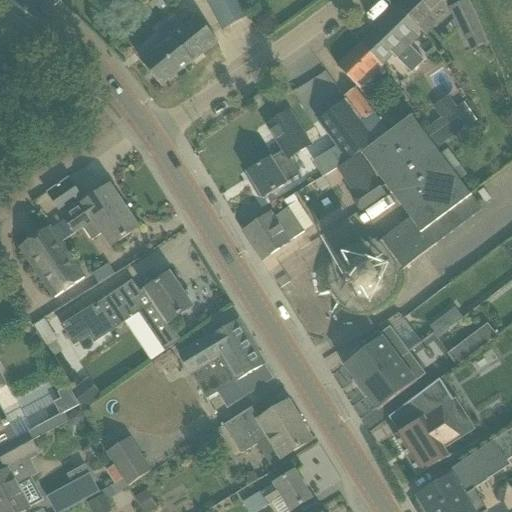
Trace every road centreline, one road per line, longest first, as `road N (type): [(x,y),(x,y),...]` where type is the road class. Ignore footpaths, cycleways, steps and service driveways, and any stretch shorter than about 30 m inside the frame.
road 1 (tertiary): [(385,511),(152,134)]
road 2 (residential): [(152,134),(347,0)]
road 3 (tertiary): [(152,134),(29,0)]
